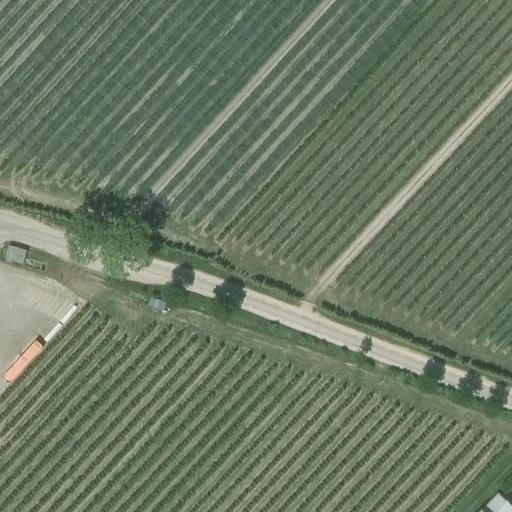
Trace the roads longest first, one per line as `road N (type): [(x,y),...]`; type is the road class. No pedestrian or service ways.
road 1 (unclassified): [(511,403),(203,286),(0,226)]
road 2 (track): [(104,255),(337,0)]
road 3 (track): [(304,323),(511,92)]
